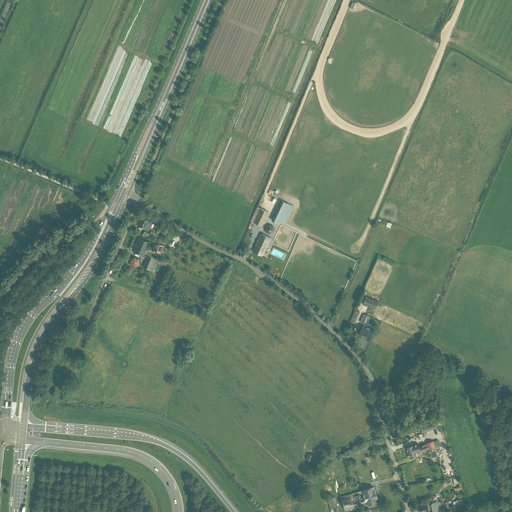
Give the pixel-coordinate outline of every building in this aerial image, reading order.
[(280,225),(281,222),(286,212),(290,204),(281,200),(272,221),(280,225)] [(258,207),(253,217),(251,221),(262,226),(268,212),(258,207)] [(149,231),(153,223),(141,218),(138,226),(149,231)] [(268,224),(265,231),(271,234),(274,226),(268,224)] [(271,238),(261,233),(252,251),(262,256),(266,247),(267,247),(271,238)] [(138,238),(133,251),(144,256),(150,243),(138,238)] [(151,248),(157,251),(156,252),(160,254),(164,245),(154,241),(151,248)] [(154,271),(159,260),(148,255),(143,267),(154,271)] [(134,257),(130,260),(131,265),(135,267),(139,264),(139,259),(134,257)] [(378,302),(365,296),(362,304),(374,309),(378,302)] [(360,311),(356,309),(351,321),(355,323),(356,321),(357,321),(360,314),(359,314),(360,311)] [(359,333),(363,335),(363,334),(370,337),(374,328),(363,324),(359,333)] [(422,432),(436,428),(434,420),(419,424),(422,432)] [(427,444),(423,445),(425,450),(428,449),(427,447),(434,445),(435,448),(441,446),(438,439),(426,443),(427,444)] [(418,443),(413,445),(406,447),(408,453),(409,453),(409,452),(419,449),(418,446),(419,446),(418,443)] [(409,452),(409,453),(408,453),(409,458),(416,456),(416,453),(425,450),(423,445),(419,446),(418,446),(419,449),(409,452)] [(361,490),(340,497),(344,511),(366,504),(366,505),(370,504),(374,503),(373,502),(377,501),(376,497),(377,497),(375,491),(374,491),(373,487),(369,488),(366,489),(365,489),(361,490)] [(334,496),(327,499),(330,511),(338,511),(336,503),(334,496)] [(432,504),(427,505),(418,506),(419,511),(428,511),(441,508),(440,502),(431,503),(432,504)]
